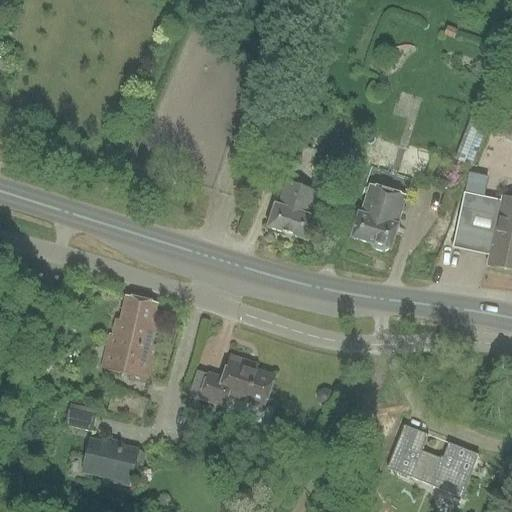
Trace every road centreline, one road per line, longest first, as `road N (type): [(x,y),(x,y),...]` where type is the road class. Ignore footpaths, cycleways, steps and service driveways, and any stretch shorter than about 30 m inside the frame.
road 1 (secondary): [(511,321),(312,288),(0,193)]
road 2 (residential): [(0,240),(340,344),(511,349)]
